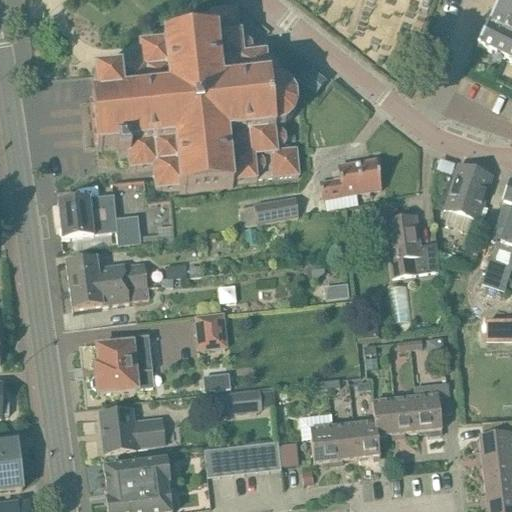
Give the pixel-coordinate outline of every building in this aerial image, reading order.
[(511,0),(499,0),(477,46),(511,63),(511,0)] [(280,83),(270,82),(270,80),(274,79),(275,76),(277,72),(276,64),(271,61),(266,61),(265,56),(249,57),(251,53),(250,45),(247,41),(241,41),(240,35),(239,36),(236,11),(212,14),(212,21),(204,22),(205,31),(207,31),(207,35),(164,40),(164,44),(140,47),(142,67),(119,70),(119,72),(116,72),(116,71),(113,67),(110,65),(105,65),(100,68),(98,74),(94,74),(97,99),(91,99),(92,102),(90,102),(91,106),(93,106),(94,115),(91,115),(91,122),(94,122),(95,131),(93,131),(93,136),(96,136),(98,147),(96,147),(96,151),(98,150),(98,153),(118,151),(119,159),(128,159),(130,173),(152,170),(154,194),(180,191),(180,195),(232,188),(232,185),(298,178),(295,153),(287,154),(286,148),(282,148),(285,144),(294,143),(293,137),(283,137),(280,133),(275,132),(275,130),(286,127),(290,123),(292,120),(293,118),(295,114),(296,109),(294,98),(292,94),(291,91),(290,88),(282,84),(280,83)] [(315,96),(325,84),(308,70),(298,82),(315,96)] [(340,182),(319,185),(322,202),(351,198),(380,193),(380,192),(376,164),(338,170),(337,170),(340,182)] [(492,178),(458,167),(456,173),(453,172),(451,179),(437,175),(433,186),(433,198),(437,200),(434,209),(443,212),(444,212),(446,213),(446,215),(477,225),(492,178)] [(511,185),(509,185),(502,205),(503,205),(490,244),(495,245),(482,287),(504,293),(511,269),(511,185)] [(89,202),(57,206),(62,243),(93,239),(93,238),(115,236),(118,249),(140,247),(137,220),(115,223),(113,201),(90,204),(89,202)] [(298,221),(295,201),(254,208),(254,209),(238,212),(241,231),(257,228),(298,221)] [(385,224),(393,280),(423,276),(423,277),(438,274),(436,247),(419,250),(415,220),(385,224)] [(463,236),(458,250),(467,252),(471,239),(463,236)] [(341,239),(331,240),(334,262),(345,260),(341,239)] [(65,266),(70,300),(94,297),(94,293),(99,292),(100,300),(107,299),(107,301),(115,300),(114,293),(126,291),(127,296),(147,293),(144,268),(124,270),(124,268),(98,272),(97,262),(65,266)] [(185,265),(166,267),(167,280),(186,278),(185,265)] [(325,278),(323,265),(311,266),(312,280),(325,278)] [(201,267),(190,269),(191,280),(202,279),(201,267)] [(338,287),(323,289),(325,302),(339,300),(338,287)] [(148,302),(147,293),(127,296),(126,291),(114,293),(115,300),(107,301),(107,299),(100,300),(99,292),(94,293),(94,297),(70,300),(72,313),(148,302)] [(222,318),(196,321),(200,352),(225,349),(222,318)] [(511,323),(485,324),(486,349),(511,349),(511,323)] [(377,324),(357,327),(359,341),(378,339),(377,324)] [(96,380),(92,385),(93,392),(97,396),(98,398),(137,393),(135,376),(152,374),(148,339),(130,341),(131,347),(96,351),(98,368),(94,368),(96,380)] [(421,344),(408,345),(409,353),(422,352),(421,344)] [(398,354),(409,353),(408,345),(397,346),(398,354)] [(375,349),(363,350),(364,358),(376,357),(375,349)] [(364,363),(366,374),(377,373),(376,362),(364,363)] [(228,377),(203,380),(205,395),(230,392),(228,377)] [(338,383),(326,384),(327,393),(340,391),(338,383)] [(316,394),(327,393),(326,384),(315,386),(316,394)] [(369,386),(358,387),(358,395),(370,394),(369,386)] [(446,386),(413,389),(414,399),(418,434),(420,433),(420,436),(427,436),(427,440),(442,438),(443,438),(442,431),(440,417),(450,416),(446,386)] [(2,402),(2,387),(0,387),(0,421),(2,422),(2,419),(8,419),(8,402),(2,402)] [(258,394),(200,400),(202,414),(228,411),(228,417),(260,413),(258,394)] [(414,399),(394,402),(397,436),(418,434),(414,399)] [(394,402),(371,404),(374,425),(375,424),(376,438),(397,436),(394,402)] [(131,414),(100,418),(104,456),(136,452),(136,451),(164,448),(161,423),(133,427),(133,425),(131,414)] [(329,418),(299,421),(301,444),(310,443),(313,465),(334,463),(331,429),(329,418)] [(374,425),(353,427),(357,461),(379,458),(376,438),(375,424),(374,425)] [(478,441),(480,463),(511,459),(511,425),(481,427),(482,441),(478,441)] [(353,427),(331,429),(334,463),(357,461),(353,427)] [(0,472),(20,470),(18,446),(0,448),(0,472)] [(295,447),(282,449),(284,470),(298,469),(295,447)] [(203,456),(206,484),(279,476),(277,448),(203,456)] [(511,459),(480,463),(483,485),(511,481),(511,459)] [(165,464),(104,472),(106,494),(110,494),(111,502),(105,503),(106,511),(169,511),(166,487),(168,487),(165,464)] [(20,470),(0,472),(0,496),(23,494),(20,470)] [(311,473),(301,475),(303,488),(313,487),(311,473)] [(511,481),(483,485),(485,506),(511,503),(511,481)] [(511,511),(511,503),(485,506),(485,511),(511,511)]
